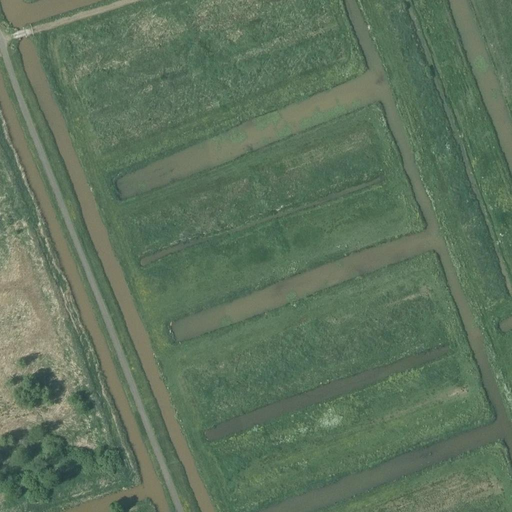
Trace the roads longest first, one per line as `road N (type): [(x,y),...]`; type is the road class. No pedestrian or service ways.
road 1 (unclassified): [(181,511),(0,38)]
road 2 (track): [(1,43),(135,0)]
